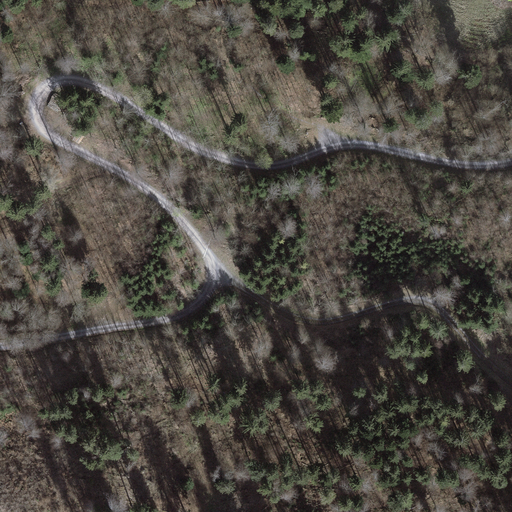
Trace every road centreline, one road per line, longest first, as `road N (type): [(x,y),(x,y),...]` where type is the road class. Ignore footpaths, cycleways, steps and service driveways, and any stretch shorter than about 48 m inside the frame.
road 1 (track): [(0,346),(178,314),(201,298),(212,273),(196,238),(154,199),(48,131),(37,107),(55,82),(88,84),(206,152),(242,163),(289,164),(346,145),(459,165),(511,162)]
road 2 (track): [(511,381),(434,304),(409,299),(320,323),(212,273)]
